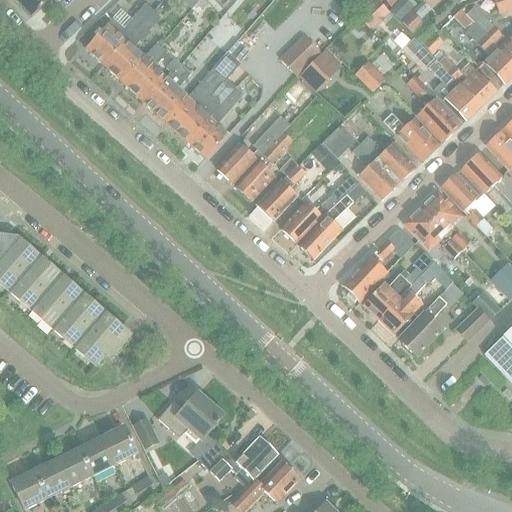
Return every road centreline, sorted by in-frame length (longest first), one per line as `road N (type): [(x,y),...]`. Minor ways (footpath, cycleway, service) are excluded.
road 1 (secondary): [(483,511),(411,478),(0,93)]
road 2 (residential): [(306,295),(40,52)]
road 3 (residential): [(306,295),(511,100)]
road 4 (residential): [(511,451),(453,435),(306,295)]
road 5 (residential): [(194,348),(0,182)]
road 6 (residential): [(373,511),(194,348)]
road 7 (residential): [(0,344),(80,405),(109,399),(181,363),(194,348)]
